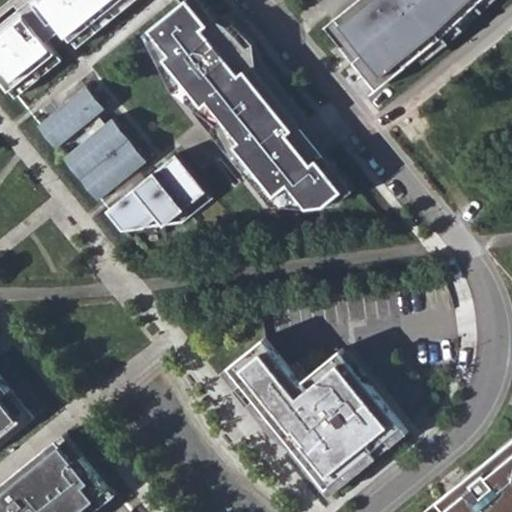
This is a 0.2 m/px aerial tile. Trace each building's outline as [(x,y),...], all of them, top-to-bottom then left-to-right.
[(17,0),(0,15),(0,32),(5,28),(1,23),(21,6),(25,11),(26,10),(62,54),(17,93),(22,100),(137,0),(123,0),(77,41),(43,0),(17,0)] [(43,0),(77,41),(123,0),(43,0)] [(219,17),(204,0),(185,0),(153,27),(172,51),(167,56),(186,79),(175,88),(268,202),(292,183),(310,206),(340,202),(357,188),(246,52),(235,61),(207,27),(219,17)] [(359,0),(329,25),(379,88),(450,31),(482,0),(359,0)] [(0,32),(0,72),(17,93),(62,54),(26,10),(25,11),(5,28),(0,32)] [(246,52),(219,17),(207,27),(235,61),(246,52)] [(147,32),(175,88),(186,79),(167,56),(172,51),(153,27),(147,32)] [(108,106),(90,84),(46,119),(65,141),(108,106)] [(150,158),(116,116),(72,151),(107,194),(150,158)] [(65,141),(46,119),(41,123),(59,146),(65,141)] [(107,194),(72,151),(66,156),(101,198),(107,194)] [(184,221),(215,196),(179,152),(109,209),(125,229),(184,221)] [(292,183),(268,202),(310,206),(292,183)] [(225,370),(251,403),(258,398),(270,414),(264,419),(278,435),(284,430),(293,441),(329,486),(406,424),(344,347),(310,375),(298,361),(291,366),(267,336),(225,370)] [(0,443),(37,414),(0,369),(0,443)] [(333,493),(411,430),(406,424),(329,486),(333,493)] [(67,431),(52,443),(62,456),(70,450),(109,500),(118,493),(67,431)] [(511,511),(511,441),(457,486),(424,511),(511,511)] [(0,511),(94,511),(109,500),(70,450),(62,456),(52,443),(0,485),(0,511)]
